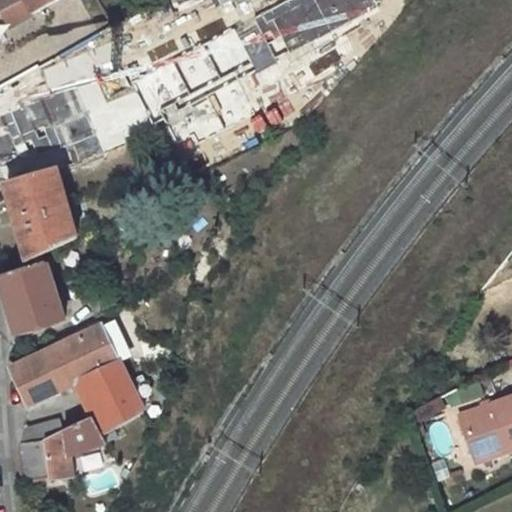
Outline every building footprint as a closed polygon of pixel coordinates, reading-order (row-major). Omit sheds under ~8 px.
[(33,15),(59,0),(0,0),(0,52),(1,52),(0,49),(0,14),(24,0),(33,15)] [(161,0),(176,33),(248,0),(161,0)] [(389,0),(292,0),(252,22),(276,68),(393,5),(389,0)] [(257,78),(234,33),(137,84),(179,163),(260,120),(242,86),(257,78)] [(40,63),(0,87),(0,170),(6,185),(57,169),(104,149),(78,77),(51,87),(40,63)] [(57,169),(6,185),(18,225),(29,265),(78,240),(57,169)] [(0,283),(16,335),(64,319),(47,264),(30,268),(0,277),(0,283)] [(83,288),(94,319),(121,306),(111,275),(83,288)] [(144,414),(102,326),(11,371),(29,407),(85,380),(96,405),(93,418),(103,438),(104,438),(144,414)] [(477,458),(510,448),(511,453),(511,452),(511,398),(462,418),(477,458)] [(444,414),(438,400),(414,413),(419,427),(444,414)] [(50,481),(72,479),(70,459),(107,446),(104,438),(103,438),(93,418),(50,438),(45,440),(50,481)] [(23,433),(21,445),(45,440),(50,438),(47,427),(23,433)]
